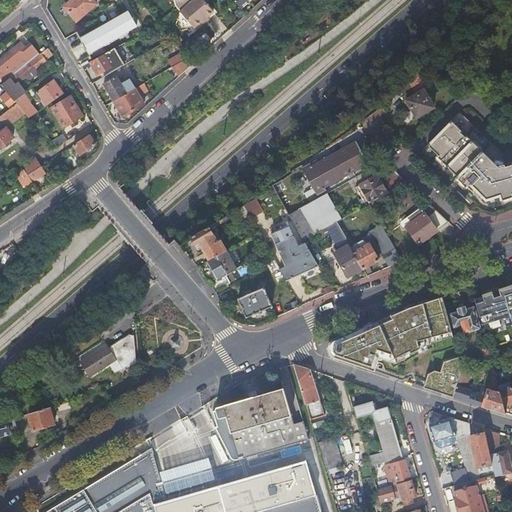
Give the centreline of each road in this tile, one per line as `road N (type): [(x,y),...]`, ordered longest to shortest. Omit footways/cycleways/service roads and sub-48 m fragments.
road 1 (primary): [(428,0),(0,371)]
road 2 (tertiary): [(240,351),(0,496)]
road 3 (tertiary): [(256,343),(496,254)]
road 4 (tertiary): [(89,174),(240,351)]
road 5 (residential): [(283,0),(117,146)]
road 6 (residential): [(30,1),(117,146)]
road 7 (residential): [(410,394),(256,343)]
road 8 (unknown): [(219,472),(305,453),(325,511)]
road 9 (residential): [(472,232),(374,130)]
road 10 (unclassified): [(410,394),(440,511)]
